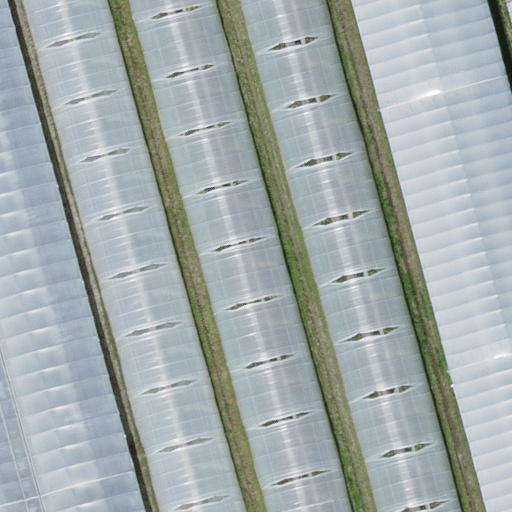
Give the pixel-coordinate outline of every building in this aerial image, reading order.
[(146,511),(30,0),(0,0),(0,511),(146,511)] [(244,511),(126,0),(44,0),(162,511),(244,511)] [(152,0),(269,511),(350,511),(233,0),(152,0)] [(390,511),(458,511),(336,0),(251,0),(309,242),(323,239),(335,289),(349,286),(363,345),(378,341),(391,396),(364,402),(390,511)] [(366,0),(489,511),(511,511),(511,49),(500,0),(366,0)]
